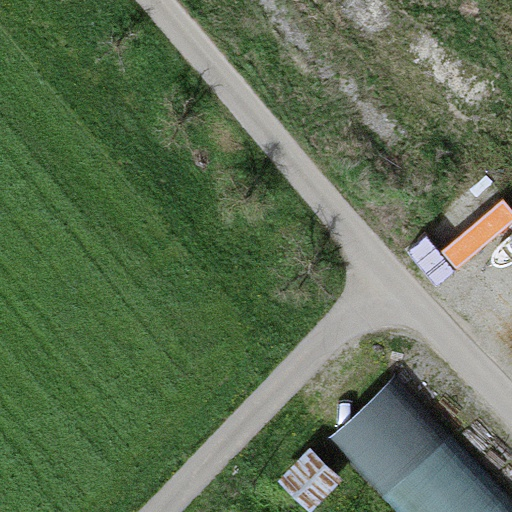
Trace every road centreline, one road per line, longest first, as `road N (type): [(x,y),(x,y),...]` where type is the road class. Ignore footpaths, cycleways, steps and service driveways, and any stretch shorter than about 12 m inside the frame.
road 1 (unclassified): [(157,0),(511,401)]
road 2 (track): [(395,277),(172,511)]
